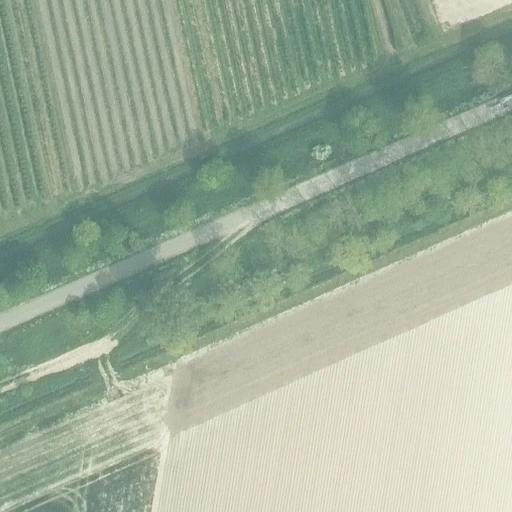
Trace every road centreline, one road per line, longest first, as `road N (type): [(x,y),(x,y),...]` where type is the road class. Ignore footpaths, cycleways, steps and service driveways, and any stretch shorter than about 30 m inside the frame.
road 1 (unclassified): [(0,324),(511,98)]
road 2 (track): [(0,400),(164,312),(219,224)]
